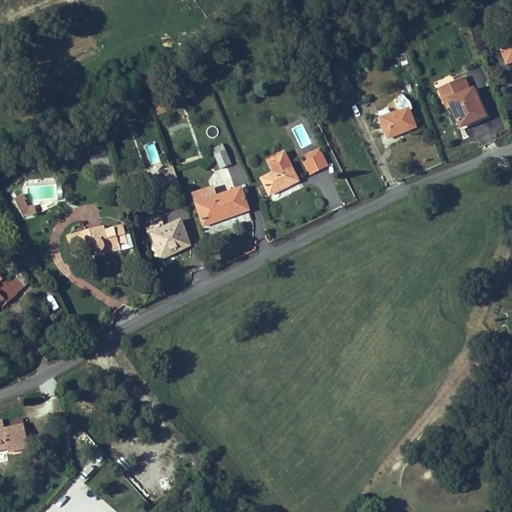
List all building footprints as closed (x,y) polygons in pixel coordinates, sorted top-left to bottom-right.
[(511,40),(499,45),(506,63),(511,61),(511,16),(511,17),(511,20),(511,40)] [(511,40),(511,30),(511,31),(511,34),(497,39),(499,45),(511,40)] [(343,97),(353,92),(334,53),(323,58),(329,70),(331,69),(343,97)] [(463,77),(438,88),(444,102),(448,101),(450,107),(460,128),(485,117),(473,89),(469,91),(463,77)] [(475,88),(473,89),(485,117),(463,126),(464,129),(489,118),(475,88)] [(166,112),(161,99),(152,102),(157,115),(166,112)] [(378,113),(380,119),(390,115),(388,108),(378,113)] [(390,115),(380,119),(387,138),(415,127),(408,108),(390,115)] [(150,163),(159,160),(154,143),(146,146),(150,163)] [(212,150),(214,154),(224,150),(222,146),(212,150)] [(305,155),(307,161),(321,155),(318,149),(305,155)] [(230,165),(224,150),(214,154),(220,169),(230,165)] [(102,184),(115,182),(110,152),(97,154),(102,184)] [(269,194),(297,181),(284,153),(268,161),(274,173),(262,179),(269,194)] [(326,166),(321,155),(307,161),(313,172),(326,166)] [(163,170),(151,174),(158,194),(170,190),(163,170)] [(258,189),(261,195),(266,193),(263,186),(258,189)] [(192,195),(195,204),(203,226),(249,210),(241,188),(216,197),(213,187),(192,195)] [(23,217),(36,214),(35,206),(27,208),(23,200),(25,199),(22,195),(13,199),(23,217)] [(163,220),(167,226),(172,224),(169,217),(163,220)] [(167,226),(151,234),(158,256),(188,242),(180,220),(172,224),(167,226)] [(102,226),(74,235),(79,251),(92,248),(93,250),(94,251),(96,252),(98,253),(100,252),(102,251),(102,250),(103,249),(110,247),(111,249),(120,247),(121,251),(129,249),(125,233),(122,225),(103,230),(102,226)] [(128,232),(125,233),(129,249),(133,248),(128,232)] [(74,235),(67,236),(72,253),(79,251),(74,235)] [(190,246),(188,242),(158,256),(159,260),(190,246)] [(7,285),(0,277),(0,305),(1,306),(29,283),(18,270),(11,276),(13,279),(7,285)] [(503,345),(508,340),(501,332),(495,337),(503,345)] [(483,356),(475,363),(483,372),(491,365),(483,356)] [(28,447),(23,425),(4,429),(2,421),(0,421),(0,449),(7,448),(8,452),(28,447)]
